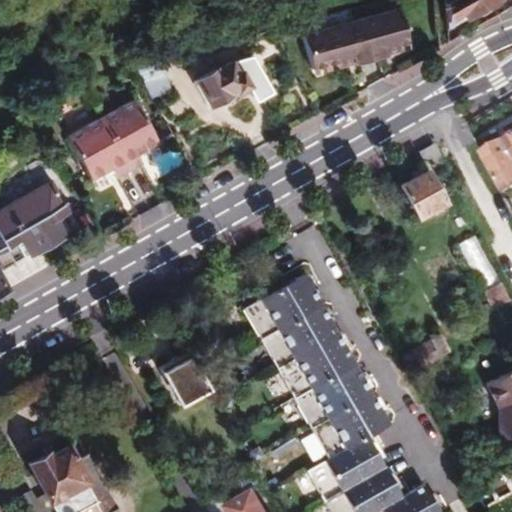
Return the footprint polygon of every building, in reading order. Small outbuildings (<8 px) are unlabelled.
[(444,0),(446,24),(489,0),(444,0)] [(364,50),(380,47),(406,40),(401,24),(402,24),(401,20),(400,21),(396,7),(356,18),(364,50)] [(349,55),(364,50),(356,18),(299,32),(308,65),(349,55)] [(382,54),(380,47),(364,50),(366,58),(382,54)] [(366,58),(364,50),(349,55),(351,62),(366,58)] [(154,60),(133,65),(153,100),(172,89),(154,60)] [(207,100),(226,90),(232,87),(233,90),(247,81),(240,69),(234,71),(231,67),(226,69),(224,65),(218,69),(217,67),(196,79),(207,100)] [(228,93),(226,90),(207,100),(209,104),(228,93)] [(130,91),(95,111),(125,164),(139,156),(133,146),(154,134),(130,91)] [(125,164),(95,111),(62,130),(87,173),(107,161),(113,172),(125,164)] [(511,138),(484,155),(505,193),(511,188),(511,138)] [(434,140),(418,148),(432,174),(448,166),(434,140)] [(425,168),(392,185),(408,215),(440,197),(425,168)] [(0,289),(5,286),(0,277),(0,267),(1,268),(23,255),(15,242),(22,238),(26,245),(46,234),(50,241),(72,229),(59,206),(66,202),(52,178),(0,207),(0,289)] [(457,242),(483,289),(500,280),(474,233),(457,242)] [(30,253),(50,241),(46,234),(26,245),(30,253)] [(430,511),(436,509),(420,480),(398,492),(364,433),(386,420),(301,271),(240,307),(323,455),(301,468),(326,511),(430,511)] [(500,280),(483,289),(492,304),(509,295),(500,280)] [(437,335),(403,353),(412,369),(446,351),(437,335)] [(185,350),(155,368),(176,405),(206,387),(185,350)] [(511,364),(484,380),(502,402),(500,433),(511,434),(511,364)] [(29,467),(44,493),(54,511),(118,511),(85,450),(74,456),(70,449),(52,460),(50,456),(29,467)] [(263,511),(252,491),(225,507),(227,511),(263,511)] [(54,511),(44,493),(24,504),(28,511),(54,511)]
